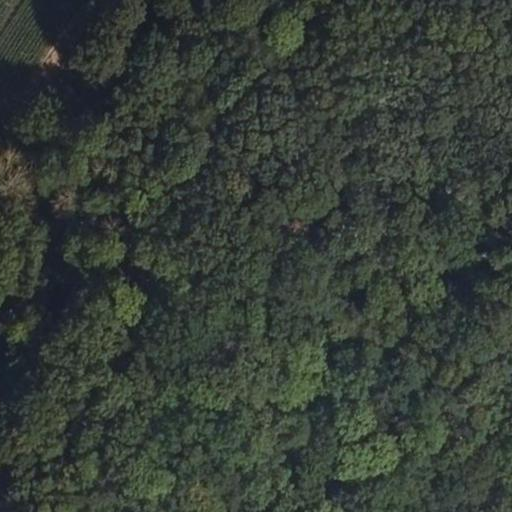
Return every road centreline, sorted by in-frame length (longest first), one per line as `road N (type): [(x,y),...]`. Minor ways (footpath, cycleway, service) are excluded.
road 1 (tertiary): [(511,213),(316,303),(0,481)]
road 2 (track): [(332,0),(0,408)]
